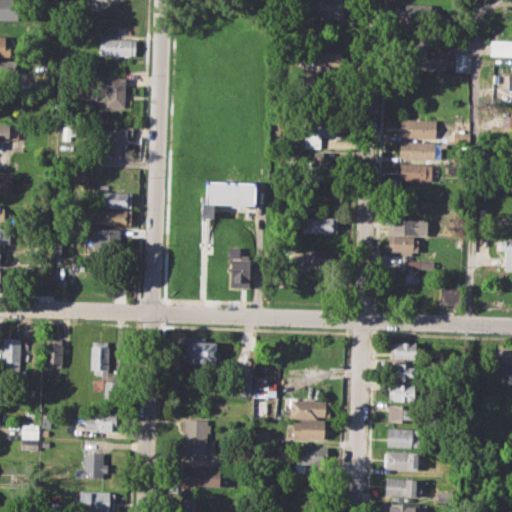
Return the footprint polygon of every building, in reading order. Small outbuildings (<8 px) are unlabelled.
[(0,0),(17,0),(17,18),(0,17),(0,0)] [(63,0),(81,0),(81,10),(63,9),(63,0)] [(306,0),(342,0),(341,19),(313,18),(313,15),(306,14),(306,0)] [(404,3),(431,4),(431,7),(438,7),(437,19),(403,18),(404,3)] [(0,35),(5,36),(5,43),(16,43),(16,57),(0,56),(0,35)] [(98,38),(135,40),(135,56),(97,54),(98,38)] [(408,54),(426,54),(426,38),(409,38),(408,54)] [(491,39),(511,39),(511,54),(490,54),(491,39)] [(310,51),(342,52),(341,66),(310,65),(310,51)] [(456,55),(469,55),(469,74),(456,73),(456,55)] [(39,58),(51,59),(51,66),(38,65),(39,58)] [(0,60),(15,61),(15,76),(0,75),(0,60)] [(107,77),(125,78),(124,106),(106,106),(107,77)] [(33,79),(48,80),(48,91),(33,90),(33,79)] [(501,116),(511,116),(511,127),(501,127),(501,116)] [(400,118),(436,119),(436,136),(399,135),(400,118)] [(304,119),(336,120),(336,136),(320,135),(319,148),(303,147),(304,119)] [(0,124),(19,125),(19,140),(0,140),(0,124)] [(62,127),(75,127),(74,139),(62,139),(62,127)] [(98,127),(127,128),(126,157),(103,156),(104,138),(97,138),(98,127)] [(453,132),(468,132),(467,142),(453,142),(453,132)] [(399,141),(435,141),(435,159),(399,158),(399,141)] [(399,163),(436,164),(435,180),(399,179),(399,163)] [(0,172),(12,173),(11,193),(0,193),(0,172)] [(206,181),(255,182),(255,206),(213,205),(213,217),(201,217),(201,201),(206,201),(206,181)] [(93,192),(131,193),(130,207),(92,205),(93,192)] [(91,209),(128,211),(128,225),(90,224),(91,209)] [(302,216),(336,217),(336,231),(301,230),(302,216)] [(390,217),(428,218),(427,234),(389,233),(390,217)] [(0,226),(10,227),(10,242),(0,241),(0,226)] [(94,228),(119,229),(118,254),(93,253),(94,245),(85,245),(85,235),(94,236),(94,228)] [(387,235),(419,236),(418,250),(412,250),(412,254),(401,254),(401,250),(387,250),(387,235)] [(511,238),(498,238),(498,250),(503,250),(503,270),(511,270),(511,238)] [(302,249),(337,250),(337,266),(301,265),(302,249)] [(229,257),(251,257),(250,287),(228,286),(229,257)] [(419,259),(433,260),(433,270),(418,269),(419,259)] [(405,272),(414,272),(413,281),(405,281),(405,272)] [(439,288),(461,289),(461,305),(439,305),(439,288)] [(184,336),(204,336),(204,341),(216,341),(215,364),(183,363),(184,336)] [(1,338),(19,338),(19,378),(8,378),(8,365),(1,365),(1,338)] [(44,338),(62,339),(61,366),(51,366),(51,370),(43,370),(44,338)] [(90,339),(109,340),(108,377),(101,377),(101,374),(95,374),(95,369),(89,369),(90,339)] [(390,341),(416,342),(415,359),(390,358),(390,341)] [(500,349),(511,349),(511,383),(499,383),(500,349)] [(388,362),(417,363),(416,380),(387,379),(388,362)] [(251,367),(239,367),(238,391),(250,391),(251,367)] [(104,380),(119,380),(119,397),(103,397),(104,380)] [(388,383),(417,384),(417,401),(387,400),(388,383)] [(289,399),(329,400),(328,414),(317,414),(317,418),(289,417),(289,399)] [(387,405),(418,405),(418,422),(387,421),(387,405)] [(85,410),(117,411),(116,430),(84,429),(85,410)] [(183,419),(206,419),(206,424),(210,424),(210,433),(206,433),(206,455),(179,455),(180,441),(183,441),(183,419)] [(286,426),(293,427),(293,419),(327,421),(327,438),(285,437),(286,426)] [(21,423),(37,424),(37,439),(20,439),(21,423)] [(387,427),(420,428),(420,447),(386,446),(387,427)] [(250,430),(270,430),(270,443),(250,442),(250,430)] [(289,445),(327,446),(326,455),(317,455),(317,463),(289,463),(289,445)] [(385,451),(417,452),(417,457),(422,457),(422,462),(417,462),(417,468),(385,467),(385,451)] [(84,453),(102,454),(101,463),(108,463),(108,472),(102,472),(102,477),(74,476),(74,467),(84,467),(84,453)] [(176,468),(220,469),(219,487),(176,486),(176,468)] [(384,476),(416,478),(416,483),(422,483),(422,496),(384,495),(384,476)] [(79,490),(114,492),(113,511),(78,510),(79,490)] [(435,491),(452,491),(451,501),(435,501),(435,491)] [(178,511),(179,498),(195,498),(195,511),(178,511)] [(383,511),(383,502),(420,503),(419,511),(383,511)]
